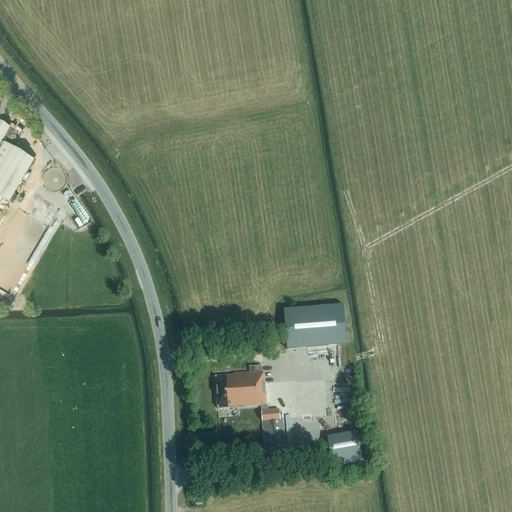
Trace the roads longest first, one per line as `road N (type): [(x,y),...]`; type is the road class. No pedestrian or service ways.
road 1 (tertiary): [(171,511),(164,362),(138,260),(95,180),(0,64)]
road 2 (track): [(345,191),(381,342),(362,357),(329,361)]
road 3 (track): [(511,166),(364,247)]
